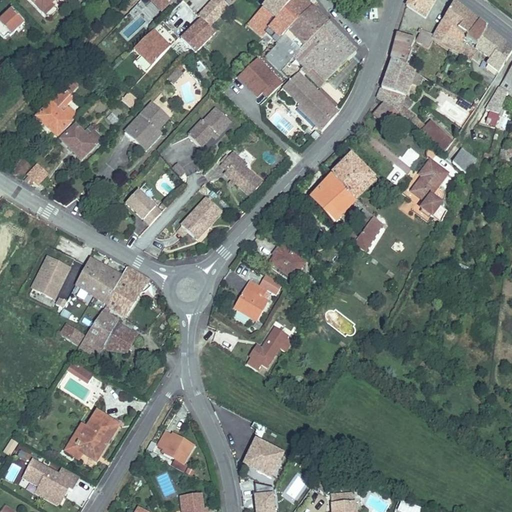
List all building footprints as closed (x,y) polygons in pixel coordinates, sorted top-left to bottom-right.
[(55,0),(30,0),(49,19),(58,10),(52,3),(55,0)] [(229,7),(235,0),(214,0),(204,11),(199,17),(201,20),(210,28),(215,22),(228,9),(229,7)] [(311,9),(303,0),(269,0),(246,26),(249,29),(252,27),(263,36),(265,33),(276,20),(288,33),(292,29),(311,9)] [(423,22),(435,0),(409,0),(406,6),(416,13),(414,16),(423,22)] [(458,32),(469,17),(453,5),(443,22),(440,26),(437,32),(462,45),(467,37),(458,32)] [(298,54),(327,25),(311,9),(292,29),(288,33),(276,45),(280,48),(277,52),(287,64),(290,61),(294,57),(298,54)] [(11,37),(24,23),(12,10),(2,20),(1,18),(0,18),(0,35),(4,39),(9,35),(11,37)] [(476,49),(486,30),(479,24),(469,17),(458,32),(467,37),(462,45),(466,47),(474,51),(476,49)] [(202,48),(216,33),(210,28),(201,20),(197,24),(191,30),(181,40),(177,45),(187,54),(191,50),(195,54),(202,48)] [(326,83),(356,55),(327,25),(298,54),(310,67),(326,83)] [(141,58),(161,38),(154,30),(134,50),(141,58)] [(433,41),(432,41),(434,37),(423,32),(420,30),(418,33),(421,35),(417,42),(416,43),(428,50),(433,41)] [(499,74),(511,53),(511,49),(486,30),(476,49),(490,60),(487,65),(499,74)] [(462,59),(466,47),(462,45),(437,32),(434,37),(432,41),(433,41),(449,52),(449,53),(462,59)] [(412,52),(411,52),(410,52),(413,47),(415,41),(398,34),(391,60),(406,68),(412,52)] [(141,58),(151,68),(170,47),(164,41),(162,43),(160,41),(162,39),(161,38),(141,58)] [(287,64),(277,52),(280,48),(276,45),(273,49),(270,53),(266,58),(280,72),(287,64)] [(474,51),(466,47),(462,59),(471,64),(475,52),(474,51)] [(310,67),(298,54),(294,57),(307,70),(310,67)] [(261,93),(267,99),(283,83),(255,57),(235,78),(256,98),(261,93)] [(410,84),(414,72),(411,70),(406,68),(391,60),(381,89),(377,99),(385,104),(393,109),(401,96),(406,98),(410,84)] [(183,74),(177,68),(174,72),(180,77),(183,74)] [(511,68),(504,81),(500,88),(486,111),(490,112),(490,113),(497,116),(497,115),(499,115),(507,95),(511,97),(511,68)] [(15,83),(21,75),(18,72),(11,79),(15,83)] [(176,81),(180,77),(174,72),(170,76),(176,81)] [(420,88),(424,77),(414,72),(410,84),(420,88)] [(317,94),(298,74),(286,87),(303,104),(300,106),(298,108),(322,133),(338,114),(333,109),(317,94)] [(176,81),(170,76),(167,80),(173,85),(176,81)] [(57,137),(77,116),(68,107),(67,108),(65,106),(73,97),(71,95),(78,87),(70,79),(60,89),(53,97),(49,102),(51,103),(37,117),(57,137)] [(303,104),(286,87),(283,89),(300,106),(303,104)] [(336,106),(321,91),(317,94),(333,109),(336,106)] [(134,112),(142,103),(129,92),(122,100),(134,112)] [(401,108),(406,98),(401,96),(393,109),(399,114),(402,117),(407,113),(401,108)] [(470,107),(459,101),(457,105),(468,111),(470,107)] [(158,131),(169,118),(152,103),(125,134),(139,146),(143,141),(150,147),(158,138),(154,135),(158,131)] [(396,117),(399,114),(393,109),(385,104),(373,117),(386,128),(396,117)] [(212,137),(215,134),(219,137),(231,123),(216,109),(204,123),(203,121),(188,137),(201,149),(212,137)] [(453,142),(430,121),(425,128),(407,112),(407,113),(402,117),(409,123),(411,123),(445,154),(453,142)] [(495,127),(500,116),(499,115),(497,115),(497,116),(490,113),(490,112),(486,124),(495,127)] [(81,160),(99,142),(91,134),(88,137),(84,134),(76,125),(61,140),(81,160)] [(103,138),(91,127),(84,134),(88,137),(91,134),(99,142),(103,138)] [(314,141),(319,135),(316,132),(311,137),(314,141)] [(146,152),(150,147),(143,141),(139,146),(146,152)] [(475,160),(461,151),(453,163),(466,175),(475,160)] [(263,183),(245,168),(238,161),(240,159),(233,153),(229,158),(226,161),(223,159),(221,162),(223,164),(221,167),(227,172),(224,175),(232,181),(235,185),(250,197),(263,183)] [(353,200),(374,180),(351,157),(332,176),(353,200)] [(18,167),(24,160),(21,158),(15,165),(18,167)] [(247,165),(240,159),(238,161),(245,168),(247,165)] [(20,179),(31,166),(24,160),(18,167),(13,174),(20,179)] [(431,197),(448,174),(430,162),(420,176),(423,178),(424,179),(422,182),(421,181),(412,194),(426,204),(421,210),(432,218),(439,208),(442,205),(431,197)] [(182,170),(177,165),(173,168),(178,173),(182,170)] [(38,186),(47,176),(37,167),(28,176),(29,177),(25,182),(31,186),(34,182),(38,186)] [(353,200),(332,176),(312,199),(318,205),(318,206),(330,219),(335,223),(355,202),(353,200)] [(356,203),(377,182),(374,180),(353,200),(355,202),(356,203)] [(162,213),(138,192),(126,205),(150,227),(162,213)] [(209,227),(221,213),(206,199),(181,227),(187,233),(194,239),(207,225),(209,227)] [(164,211),(170,204),(165,200),(159,207),(164,211)] [(441,224),(447,214),(439,208),(432,218),(441,224)] [(367,227),(374,218),(364,210),(354,222),(357,224),(360,221),(367,227)] [(366,252),(382,225),(374,218),(367,227),(359,239),(355,245),(366,252)] [(196,241),(209,227),(207,225),(194,239),(196,241)] [(187,233),(181,227),(176,232),(183,238),(187,233)] [(359,239),(348,229),(344,234),(355,245),(359,239)] [(274,258),(281,248),(279,246),(272,256),(274,258)] [(305,263),(282,247),(281,248),(274,258),(270,264),(293,280),(305,263)] [(63,282),(70,269),(48,259),(42,271),(35,283),(32,289),(38,292),(54,300),(63,282)] [(107,305),(122,278),(89,261),(76,286),(98,299),(98,300),(107,305)] [(467,277),(470,269),(457,264),(454,272),(467,277)] [(125,319),(149,281),(127,268),(122,278),(107,305),(106,306),(125,319)] [(276,296),(282,286),(279,283),(267,276),(261,287),(276,296)] [(266,302),(270,295),(265,292),(250,283),(250,284),(249,284),(245,290),(246,290),(235,310),(256,322),(267,302),(266,302)] [(33,303),(38,292),(32,289),(27,300),(33,303)] [(117,325),(119,322),(103,312),(79,348),(90,354),(92,351),(97,343),(104,347),(117,325)] [(84,336),(67,325),(60,336),(77,347),(84,336)] [(126,354),(137,336),(117,325),(104,347),(108,351),(126,354)] [(233,351),(237,337),(221,331),(216,346),(233,351)] [(286,353),(293,343),(288,340),(281,350),(286,353)] [(99,355),(104,347),(97,343),(92,351),(99,355)] [(75,372),(78,367),(73,363),(69,369),(75,372)] [(93,377),(78,367),(75,372),(69,369),(67,372),(73,375),(88,385),(90,382),(93,377)] [(95,459),(109,436),(112,438),(119,427),(97,413),(87,429),(74,449),(83,455),(85,452),(95,459)] [(74,449),(87,429),(82,426),(65,452),(80,461),(83,455),(74,449)] [(193,447),(177,438),(174,444),(170,442),(173,438),(172,438),(166,434),(158,446),(165,450),(163,453),(183,465),(193,447)] [(95,459),(85,452),(83,455),(96,463),(112,438),(109,436),(95,459)] [(10,457),(18,445),(12,441),(4,453),(10,457)] [(272,478),(282,457),(268,450),(270,448),(256,441),(245,464),(259,470),(258,472),(272,478)] [(159,457),(151,453),(156,445),(152,442),(145,455),(158,461),(159,457)] [(283,455),(270,448),(268,450),(282,457),(283,455)] [(61,468),(59,472),(31,459),(18,487),(64,508),(78,476),(61,468)] [(327,496),(337,483),(334,481),(336,478),(326,470),(314,486),(327,496)] [(167,473),(156,478),(164,496),(175,492),(167,473)] [(272,511),(270,486),(255,488),(254,481),(240,482),(242,499),(252,498),(253,511),(272,511)] [(353,503),(353,494),(331,496),(331,505),(353,503)] [(203,511),(203,509),(202,495),(180,497),(182,511),(203,511)] [(398,511),(405,511),(409,505),(402,502),(398,511)] [(356,511),(356,503),(353,503),(331,505),(331,511),(356,511)]
